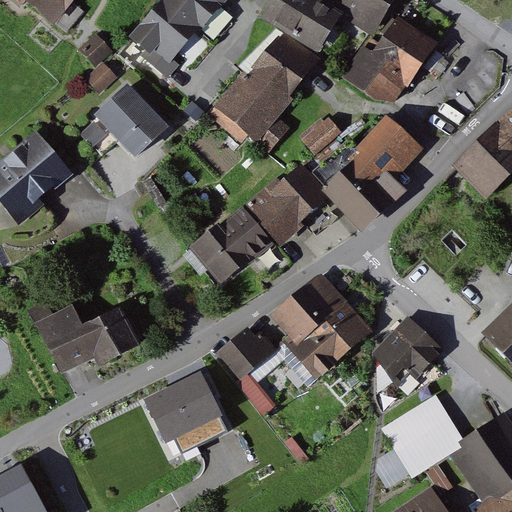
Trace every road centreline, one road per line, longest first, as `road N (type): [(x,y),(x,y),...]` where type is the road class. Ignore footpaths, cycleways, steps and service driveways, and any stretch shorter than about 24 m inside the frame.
road 1 (residential): [(511,104),(358,251)]
road 2 (residential): [(511,397),(358,251)]
road 3 (residential): [(207,342),(39,430)]
road 4 (residential): [(358,251),(207,342)]
road 5 (residential): [(207,342),(118,210)]
